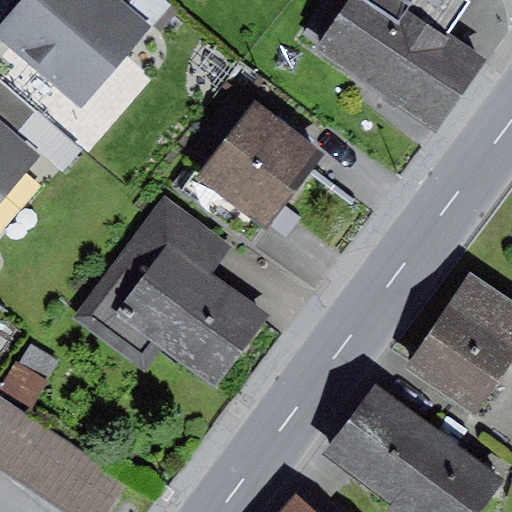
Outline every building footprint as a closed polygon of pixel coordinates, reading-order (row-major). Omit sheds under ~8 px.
[(122,0),(29,0),(4,28),(84,101),(152,27),(122,0)] [(492,61),(401,0),(347,0),(320,41),(448,126),(492,61)] [(263,105),(208,174),(268,222),(324,153),(263,105)] [(0,119),(0,206),(44,161),(0,119)] [(173,199),(101,309),(217,386),(262,319),(210,284),(238,242),(173,199)] [(511,365),(511,297),(479,274),(418,360),(484,406),(511,365)] [(482,511),(507,480),(382,387),(338,446),(426,511),(482,511)] [(7,402),(0,412),(0,467),(68,511),(111,511),(130,483),(7,402)] [(334,511),(301,486),(279,511),(334,511)]
